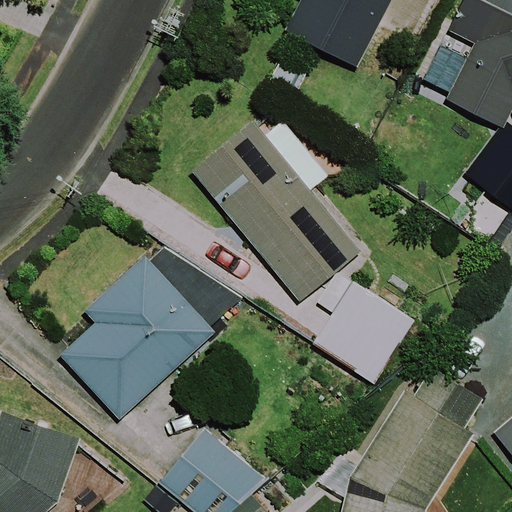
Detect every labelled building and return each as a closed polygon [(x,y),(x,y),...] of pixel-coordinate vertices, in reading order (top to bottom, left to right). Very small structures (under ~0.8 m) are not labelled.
[(395,0),(301,0),(285,31),(359,67),(395,0)] [(511,0),(464,0),(447,32),(511,64),(511,0)] [(258,120),(195,170),(301,303),(365,253),(258,120)] [(511,128),(507,125),(466,175),(511,213),(511,128)] [(155,265),(59,350),(120,418),(215,333),(155,265)] [(412,323),(340,278),(302,339),(373,384),(412,323)] [(491,397),(426,358),(349,484),(343,511),(440,511),(490,431),(476,422),(491,397)] [(82,436),(2,406),(0,410),(0,511),(52,511),(54,511),(82,436)] [(207,431),(163,483),(197,511),(242,511),(268,482),(207,431)]
